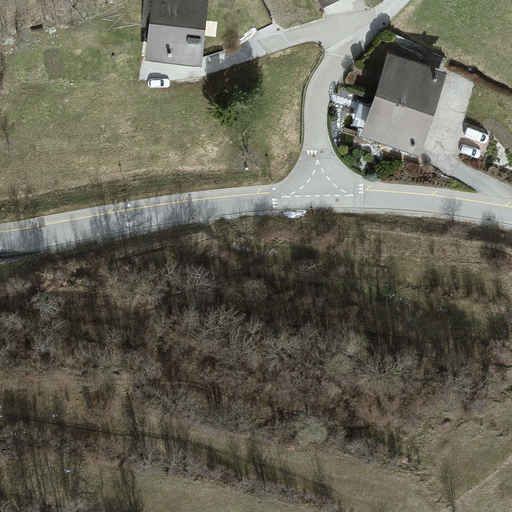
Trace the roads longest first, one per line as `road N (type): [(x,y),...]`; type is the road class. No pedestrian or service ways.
road 1 (residential): [(0,242),(190,207),(318,195)]
road 2 (residential): [(318,195),(314,90),(326,61),(389,0)]
road 3 (residential): [(318,195),(511,217)]
